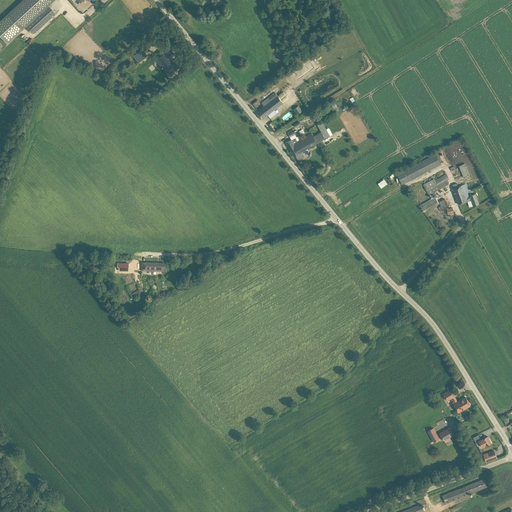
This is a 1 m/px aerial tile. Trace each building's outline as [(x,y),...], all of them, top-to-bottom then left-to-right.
[(22,0),(0,20),(0,35),(8,43),(26,27),(32,34),(55,12),(49,5),(54,0),(22,0)] [(278,5),(282,10),(287,7),(286,6),(287,5),(285,1),(278,5)] [(133,56),(138,63),(148,55),(142,49),(133,56)] [(159,64),(164,69),(172,63),(170,60),(171,59),(165,52),(157,59),(160,63),(159,64)] [(278,87),(281,91),(289,87),(286,82),(278,87)] [(264,106),(258,111),(263,118),(283,103),(283,102),(278,96),(275,92),(261,103),(264,106)] [(293,129),(287,132),(291,139),(292,139),(295,137),(297,141),(299,140),(297,137),(296,134),(295,134),(294,131),(293,129)] [(296,145),(289,148),(294,156),(296,155),(298,160),(304,157),(301,152),(325,138),(330,135),(326,129),(321,132),(314,136),(312,133),(299,140),(301,144),(297,146),(296,145)] [(291,139),(286,142),(289,148),(296,145),(297,146),(301,144),(299,140),(297,141),(295,137),(292,139),(291,139)] [(436,154),(397,174),(402,184),(441,164),(438,160),(436,154)] [(457,167),(462,177),(469,174),(464,164),(457,167)] [(446,181),(447,180),(445,175),(434,180),(433,179),(422,185),(428,195),(448,184),(446,181)] [(456,183),(452,185),(454,188),(453,188),(459,204),(467,201),(469,207),(473,206),(479,204),(475,194),(469,196),(468,193),(469,193),(466,184),(458,187),(456,183)] [(420,205),(421,207),(424,212),(439,203),(438,202),(435,197),(420,205)] [(445,198),(438,200),(442,209),(448,206),(445,198)] [(142,271),(164,271),(165,268),(165,263),(152,262),(152,263),(142,262),(142,267),(142,271)] [(129,271),(129,263),(118,263),(118,267),(119,267),(119,271),(129,271)] [(139,290),(130,294),(133,299),(142,294),(140,292),(139,289),(139,290)] [(443,394),(447,400),(450,398),(458,412),(470,406),(465,397),(457,401),(454,396),(451,389),(443,394)] [(433,427),(427,431),(433,442),(440,438),(433,427)] [(450,427),(439,433),(444,440),(455,435),(450,427)] [(482,439),(479,441),(482,447),(485,446),(491,443),(487,436),(483,438),(482,439)] [(494,450),(483,454),(486,462),(497,458),(494,450)] [(442,495),(446,503),(492,484),(489,476),(442,495)]
